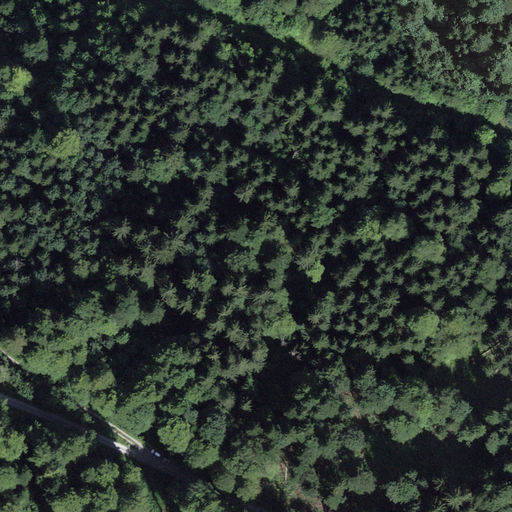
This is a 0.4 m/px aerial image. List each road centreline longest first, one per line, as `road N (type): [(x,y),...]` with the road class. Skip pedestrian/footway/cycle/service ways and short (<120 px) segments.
road 1 (track): [(162,0),(201,6),(349,73),(511,132)]
road 2 (track): [(265,511),(171,459),(0,396)]
road 3 (track): [(171,459),(0,349)]
